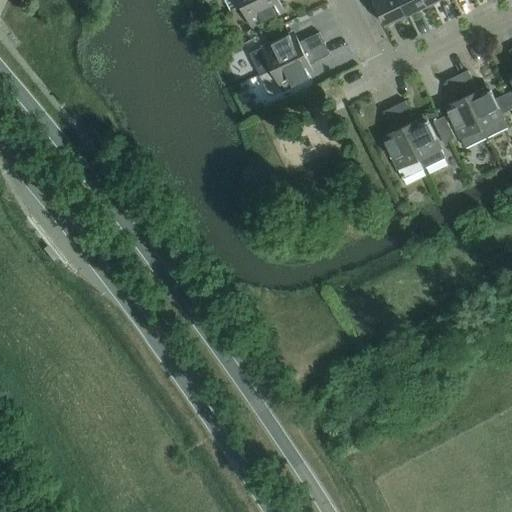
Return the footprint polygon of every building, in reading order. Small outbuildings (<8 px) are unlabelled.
[(251,0),(242,5),(252,26),(285,10),(279,0),(251,0)] [(400,0),(373,0),(386,25),(407,14),(400,0)] [(428,4),(425,0),(400,0),(407,14),(428,4)] [(262,46),(250,52),(260,74),(272,68),(325,42),(320,31),(300,41),(295,30),(262,46)] [(325,42),(272,68),(283,89),(316,73),(311,63),(330,53),(325,42)] [(511,47),(509,49),(511,54),(511,72),(508,74),(511,81),(511,83),(503,88),(511,106),(511,47)] [(511,108),(511,106),(503,88),(493,93),(488,84),(478,89),(468,69),(457,74),(487,136),(509,126),(503,113),(511,108)] [(487,136),(457,74),(447,80),(456,99),(445,105),(466,147),(487,136)] [(251,100),(243,104),(249,116),(257,112),(259,111),(253,99),(251,100)] [(405,100),(394,105),(425,167),(446,157),(441,148),(425,115),(415,120),(405,100)] [(425,167),(394,105),(384,110),(393,130),(383,135),(403,178),(425,167)] [(434,120),(439,131),(451,126),(445,115),(434,120)] [(456,137),(451,126),(439,131),(445,142),(456,137)]
